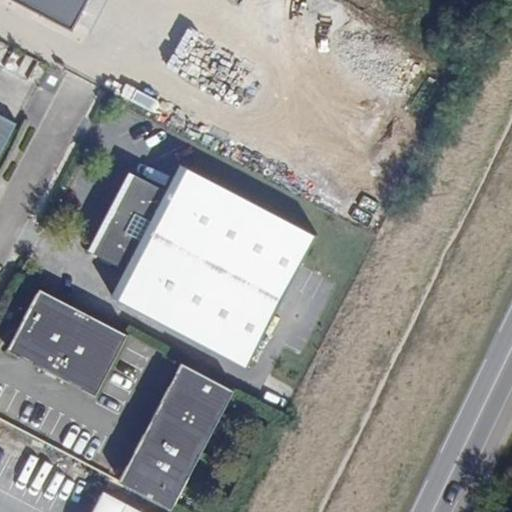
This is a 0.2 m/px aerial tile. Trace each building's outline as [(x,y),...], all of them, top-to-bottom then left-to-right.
[(84,0),(24,0),(71,26),(84,0)] [(0,110),(0,159),(20,121),(0,110)] [(319,234),(189,166),(175,192),(135,171),(93,250),(134,271),(120,298),(251,367),(319,234)] [(131,331),(44,286),(12,347),(99,393),(131,331)] [(238,387),(185,359),(122,478),(175,506),(238,387)] [(144,511),(101,491),(90,511),(144,511)]
